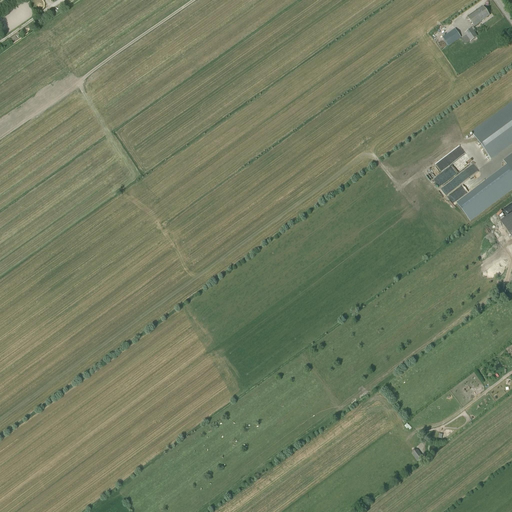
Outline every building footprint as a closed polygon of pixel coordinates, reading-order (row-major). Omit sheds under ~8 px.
[(474,27),(489,16),(483,7),(468,18),(474,27)] [(442,37),(448,46),(460,37),(454,29),(442,37)] [(471,42),(477,37),(471,29),(465,33),(471,42)] [(511,103),(472,133),(491,159),(511,143),(511,103)] [(511,214),(501,222),(511,237),(511,214)] [(420,462),(422,461),(423,457),(418,450),(414,449),(412,451),(412,454),(417,461),(420,462)]
